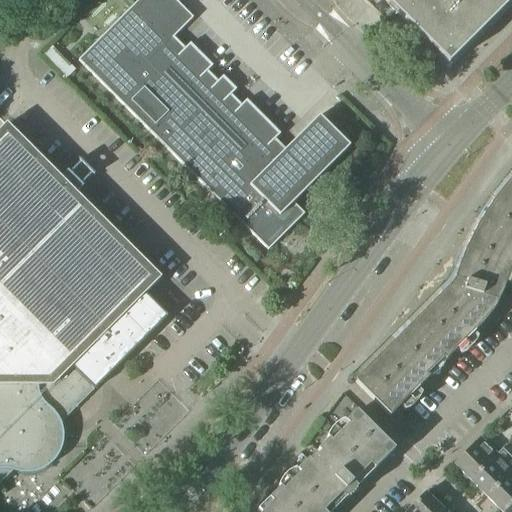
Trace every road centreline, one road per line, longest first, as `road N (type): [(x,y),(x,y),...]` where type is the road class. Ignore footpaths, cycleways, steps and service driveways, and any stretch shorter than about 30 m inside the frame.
road 1 (residential): [(451,147),(226,447),(166,511)]
road 2 (residential): [(351,511),(511,357)]
road 3 (residential): [(451,147),(302,0)]
